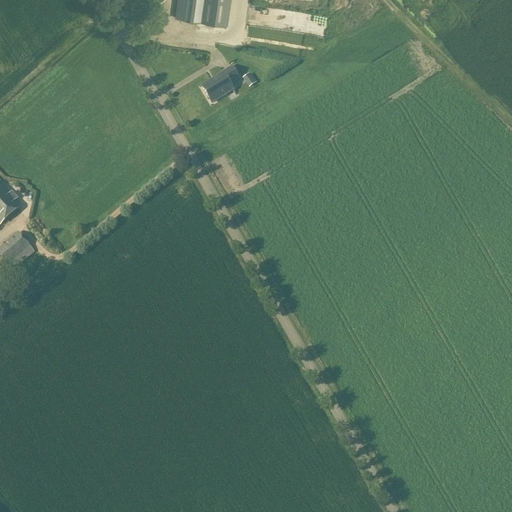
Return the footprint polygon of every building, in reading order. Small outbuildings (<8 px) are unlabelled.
[(176,0),(174,18),(208,23),(228,26),(231,0),(176,0)] [(223,75),(202,88),(211,104),(233,91),(230,85),(239,79),(232,69),(223,74),(223,75)] [(250,74),(243,79),(245,83),(253,78),(250,74)] [(0,226),(21,208),(15,202),(18,199),(12,193),(9,195),(0,185),(0,226)] [(18,233),(0,248),(0,268),(0,269),(3,266),(10,274),(35,252),(18,233)]
